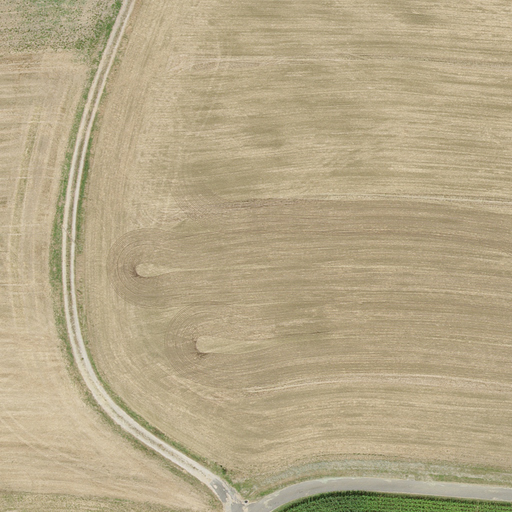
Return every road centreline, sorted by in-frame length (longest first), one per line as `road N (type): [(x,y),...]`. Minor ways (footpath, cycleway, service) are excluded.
road 1 (track): [(128,0),(78,139),(62,252),(69,333),(89,385),(118,420),(202,476),(230,511)]
road 2 (unclassified): [(259,511),(310,489),(374,484),(511,495)]
